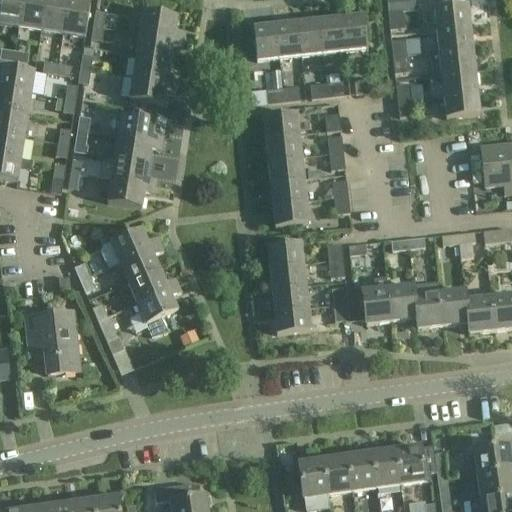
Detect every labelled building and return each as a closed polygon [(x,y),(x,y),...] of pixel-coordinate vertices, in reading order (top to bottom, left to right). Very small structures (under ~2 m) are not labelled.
[(0,1),(0,27),(19,31),(23,0),(0,0),(0,1)] [(23,0),(19,31),(41,34),(46,0),(23,0)] [(63,37),(69,0),(60,0),(60,2),(48,0),(46,0),(41,34),(63,37)] [(76,0),(69,0),(63,37),(85,41),(90,7),(75,4),(76,0)] [(418,13),(416,0),(386,0),(388,17),(418,13)] [(434,12),(436,35),(470,31),(467,8),(434,12)] [(143,15),(139,38),(183,45),(185,36),(175,35),(177,20),(143,15)] [(104,32),(106,18),(95,16),(93,30),(104,32)] [(402,16),(387,17),(389,35),(404,33),(402,16)] [(341,22),(345,53),(367,51),(363,19),(341,22)] [(341,22),(319,24),(323,56),(345,53),(341,22)] [(323,56),(319,24),(297,27),(300,58),(323,56)] [(297,27),(275,29),(278,61),(300,58),(297,27)] [(278,61),(275,29),(253,31),(256,63),(278,61)] [(102,45),(104,32),(93,30),(91,44),(102,45)] [(472,53),(470,31),(436,35),(439,57),(472,53)] [(182,52),(183,45),(139,38),(136,59),(170,65),(172,50),(182,52)] [(392,62),(407,60),(405,44),(390,46),(392,62)] [(1,53),(0,59),(0,63),(13,65),(15,55),(1,53)] [(475,75),(472,53),(439,57),(441,78),(475,75)] [(15,55),(13,65),(27,67),(29,57),(15,55)] [(93,60),(82,59),(80,73),(91,74),(93,60)] [(132,81),(176,88),(178,80),(168,78),(170,65),(136,59),(132,81)] [(407,60),(392,62),(394,78),(409,77),(407,70),(413,69),(418,68),(417,59),(407,60)] [(56,78),(58,68),(44,65),(42,76),(56,78)] [(72,70),(58,68),(56,78),(71,81),(72,70)] [(10,71),(0,69),(0,92),(31,97),(34,75),(10,71)] [(89,88),(91,74),(80,73),(78,86),(89,88)] [(477,98),(475,75),(441,78),(443,101),(477,98)] [(175,95),(176,88),(132,81),(129,103),(163,108),(165,94),(175,95)] [(356,99),(372,97),(370,84),(354,85),(356,99)] [(342,87),(326,88),(327,102),(343,101),(342,87)] [(67,88),(65,102),(76,104),(78,90),(67,88)] [(327,102),(326,88),(310,90),(311,104),(327,102)] [(397,106),(412,105),(410,89),(395,91),(397,106)] [(0,115),(27,120),(31,97),(0,92),(0,115)] [(298,92),(282,93),(283,107),(299,105),(298,92)] [(283,107),(282,93),(266,95),(267,109),(283,107)] [(251,98),(252,110),(260,109),(258,97),(251,98)] [(479,119),(477,98),(443,101),(446,122),(479,119)] [(74,118),(76,104),(65,102),(63,116),(74,118)] [(412,105),(397,106),(399,122),(413,121),(412,105)] [(0,137),(24,141),(27,120),(0,115),(0,137)] [(263,121),(265,143),(299,140),(296,117),(263,121)] [(117,141),(162,148),(163,140),(153,138),(155,123),(121,118),(117,141)] [(341,135),(339,119),(325,121),(327,137),(341,135)] [(80,120),(77,134),(88,136),(90,122),(80,120)] [(60,132),(58,146),(69,148),(71,134),(60,132)] [(86,150),(88,136),(77,134),(75,148),(86,150)] [(0,160),(21,164),(24,141),(0,137),(0,160)] [(265,143),(268,166),(301,162),(299,140),(265,143)] [(161,155),(162,148),(117,141),(114,163),(148,168),(151,153),(161,155)] [(327,143),(329,159),(343,158),(341,142),(327,143)] [(69,148),(58,146),(56,160),(67,162),(69,148)] [(511,188),(508,148),(481,151),(485,191),(503,189),(504,198),(511,197),(511,188)] [(343,158),(329,159),(331,175),(345,174),(343,158)] [(32,166),(21,164),(0,160),(0,182),(17,185),(19,173),(31,174),(32,166)] [(304,184),(301,162),(268,166),(270,188),(304,184)] [(146,182),(148,168),(114,163),(111,185),(155,192),(156,183),(146,182)] [(71,178),(81,180),(83,166),(73,164),(71,178)] [(55,168),(54,177),(50,196),(61,198),(66,170),(55,168)] [(78,194),(81,180),(71,178),(68,192),(78,194)] [(270,188),(272,210),(306,206),(304,184),(270,188)] [(154,199),(155,192),(111,185),(107,206),(141,212),(144,197),(154,199)] [(332,187),(334,203),(348,202),(346,186),(332,187)] [(348,202),(334,203),(335,219),(350,218),(348,202)] [(306,206),(272,210),(275,231),(308,228),(306,206)] [(108,272),(119,267),(160,249),(157,242),(148,246),(142,232),(102,250),(100,255),(108,272)] [(511,239),(511,233),(483,236),(485,249),(511,245),(511,239)] [(474,237),(458,238),(459,249),(476,247),(474,237)] [(442,251),(459,249),(458,238),(441,240),(442,251)] [(424,242),(407,244),(409,254),(425,253),(424,242)] [(392,256),(409,254),(407,244),(391,246),(392,256)] [(267,250),(269,272),(303,269),(300,246),(267,250)] [(326,250),(328,266),(343,265),(341,248),(326,250)] [(163,256),(160,249),(119,267),(128,287),(160,273),(154,260),(163,256)] [(350,261),(366,259),(365,249),(348,250),(350,261)] [(343,265),(328,266),(330,283),(345,281),(343,265)] [(74,271),(80,284),(89,280),(83,267),(74,271)] [(303,269),(269,272),(272,294),(305,291),(303,269)] [(128,287),(137,308),(178,290),(175,282),(165,286),(160,273),(128,287)] [(85,297),(95,293),(89,280),(80,284),(85,297)] [(60,292),(70,291),(69,281),(58,282),(60,292)] [(365,329),(391,326),(387,293),(386,281),(373,282),(374,294),(361,295),(346,292),(348,308),(349,324),(350,324),(350,320),(360,319),(361,325),(365,324),(365,329)] [(417,333),(443,330),(439,298),(438,287),(414,290),(415,300),(414,301),(417,323),(415,323),(417,333)] [(178,290),(137,308),(128,312),(131,320),(141,316),(146,328),(178,314),(172,300),(181,296),(178,290)] [(414,290),(387,293),(391,326),(415,323),(417,323),(414,301),(415,300),(414,290)] [(272,294),(274,317),(308,313),(305,291),(272,294)] [(330,293),(332,310),(348,308),(346,292),(330,293)] [(443,330),(467,328),(468,327),(466,304),(465,295),(439,298),(443,330)] [(511,299),(491,302),(495,335),(511,332),(511,299)] [(468,337),(495,335),(491,302),(466,304),(468,327),(467,328),(468,337)] [(101,308),(92,312),(98,325),(110,320),(109,319),(107,320),(101,308)] [(348,308),(332,310),(334,326),(349,324),(348,308)] [(310,335),(308,313),(274,317),(277,338),(310,335)] [(47,378),(79,375),(72,317),(26,322),(29,352),(47,350),(48,359),(45,360),(47,378)] [(98,325),(112,358),(124,353),(110,320),(98,325)] [(0,382),(9,382),(6,354),(0,354),(0,382)] [(473,453),(476,477),(511,471),(511,465),(509,448),(473,453)] [(430,477),(437,476),(434,458),(433,450),(420,452),(420,449),(396,452),(401,489),(432,485),(430,477)] [(396,452),(372,455),(377,492),(401,489),(396,452)] [(377,492),(372,455),(347,459),(352,496),(377,492)] [(434,458),(437,476),(438,482),(446,481),(443,457),(434,458)] [(347,459),(323,462),(328,499),(352,496),(347,459)] [(328,499),(323,462),(298,466),(303,502),(304,502),(305,511),(327,511),(329,511),(327,499),(328,499)] [(511,496),(511,471),(476,477),(479,501),(511,496)] [(450,505),(446,481),(438,482),(441,507),(450,505)] [(169,505),(170,511),(207,511),(206,499),(194,501),(192,488),(153,493),(155,507),(169,505)] [(511,511),(511,496),(479,501),(469,503),(469,511),(511,511)] [(118,511),(117,499),(93,502),(94,511),(118,511)] [(94,511),(93,502),(69,506),(69,511),(94,511)]
